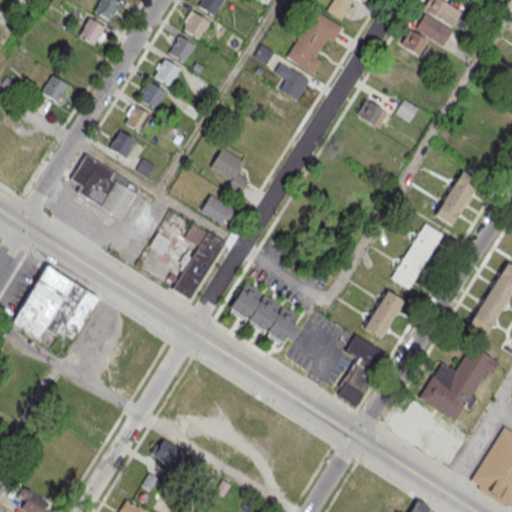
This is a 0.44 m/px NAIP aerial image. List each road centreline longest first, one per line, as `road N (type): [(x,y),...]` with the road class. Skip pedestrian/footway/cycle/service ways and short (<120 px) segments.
road 1 (tertiary): [(472,511),(0,210)]
road 2 (residential): [(189,331),(395,0)]
road 3 (residential): [(511,187),(354,437)]
road 4 (residential): [(158,0),(21,224)]
road 5 (residential): [(77,511),(189,331)]
